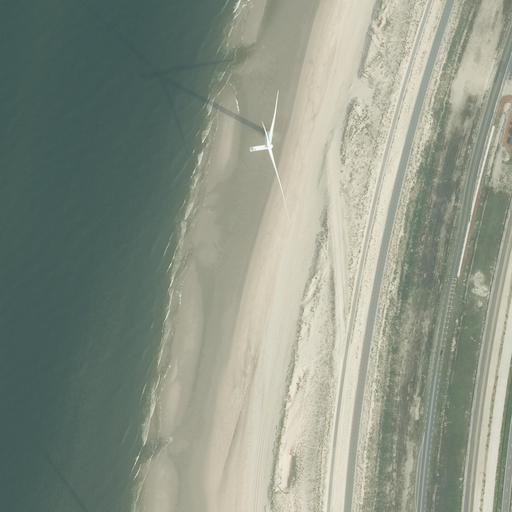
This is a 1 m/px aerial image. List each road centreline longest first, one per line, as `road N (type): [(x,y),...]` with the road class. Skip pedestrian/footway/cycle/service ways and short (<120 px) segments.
road 1 (unclassified): [(450,0),(393,204),(345,511)]
road 2 (secondary): [(511,46),(451,282),(420,511)]
